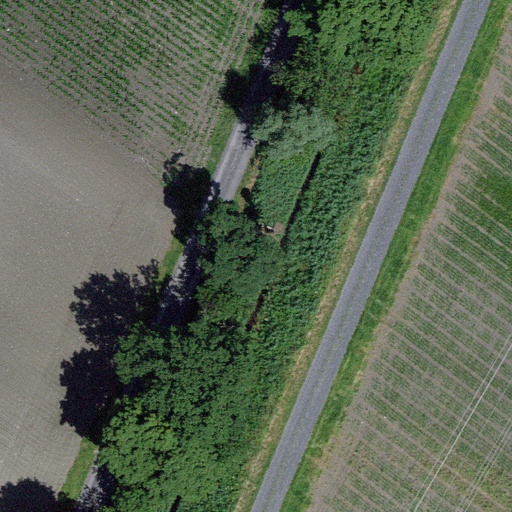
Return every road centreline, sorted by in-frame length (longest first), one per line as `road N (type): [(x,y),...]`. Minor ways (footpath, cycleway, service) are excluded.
road 1 (track): [(506,0),(281,511)]
road 2 (track): [(87,511),(297,0)]
